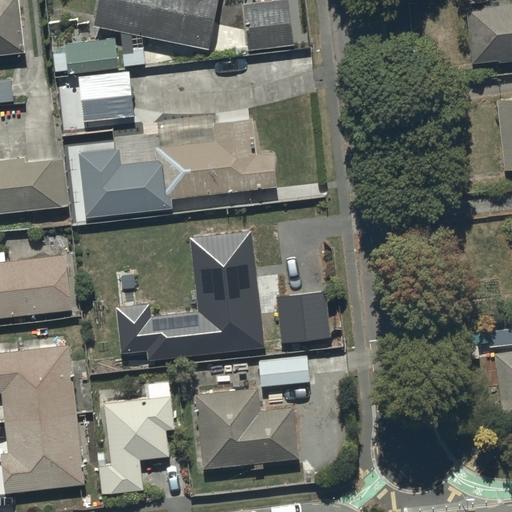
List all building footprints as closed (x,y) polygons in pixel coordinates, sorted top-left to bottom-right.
[(0,0),(0,49),(26,46),(21,0),(0,0)] [(98,0),(95,21),(209,44),(218,0),(98,0)] [(291,0),(244,0),(249,46),(295,42),(291,0)] [(511,0),(467,0),(468,3),(472,58),(499,56),(499,57),(511,55),(511,0)] [(69,69),(69,73),(81,71),(120,67),(118,51),(116,37),(67,43),(68,51),(53,53),(56,71),(69,69)] [(144,48),(118,51),(120,67),(146,64),(144,48)] [(120,67),(81,71),(85,118),(135,113),(130,66),(120,67)] [(0,77),(0,97),(14,96),(11,76),(0,77)] [(511,91),(496,94),(505,164),(511,163),(511,91)] [(80,148),(86,213),(174,204),(172,193),(278,182),(274,147),(257,149),(255,112),(213,116),(215,136),(156,142),(157,155),(122,159),(121,144),(80,148)] [(0,158),(0,208),(70,202),(66,153),(0,158)] [(115,234),(117,260),(179,253),(176,226),(151,229),(149,215),(118,218),(120,234),(115,234)] [(251,232),(191,238),(199,311),(151,317),(149,304),(117,307),(122,354),(147,351),(149,361),(264,348),(251,232)] [(0,312),(73,304),(67,250),(7,257),(6,248),(0,248),(0,312)] [(325,291),(277,297),(283,343),(330,337),(325,291)] [(490,339),(490,343),(511,340),(511,310),(462,316),(466,356),(479,354),(479,357),(486,356),(485,350),(479,350),(478,340),(490,339)] [(73,355),(71,335),(0,342),(0,382),(3,383),(8,443),(1,444),(5,482),(85,474),(79,405),(90,404),(84,354),(73,355)] [(511,345),(495,348),(503,413),(511,412),(511,345)] [(308,352),(260,356),(261,381),(310,377),(308,352)] [(99,461),(102,489),(144,485),(141,454),(170,451),(167,425),(175,424),(170,378),(148,380),(150,393),(105,397),(111,460),(99,461)] [(258,384),(197,389),(203,462),(250,458),(250,465),(265,464),(264,456),(299,454),(295,402),(260,404),(258,384)]
